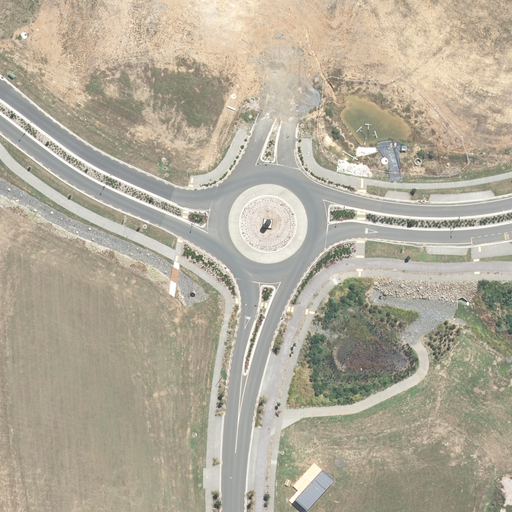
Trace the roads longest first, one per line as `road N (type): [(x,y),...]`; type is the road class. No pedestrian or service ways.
road 1 (tertiary): [(231,260),(79,181),(0,124)]
road 2 (tertiary): [(0,89),(112,166),(174,193),(221,202)]
road 3 (tertiary): [(304,186),(402,209),(511,203)]
road 4 (tertiary): [(511,230),(454,237),(351,229),(318,240)]
road 5 (tertiary): [(299,266),(271,319),(235,445)]
road 6 (tertiary): [(235,445),(248,302),(239,266)]
